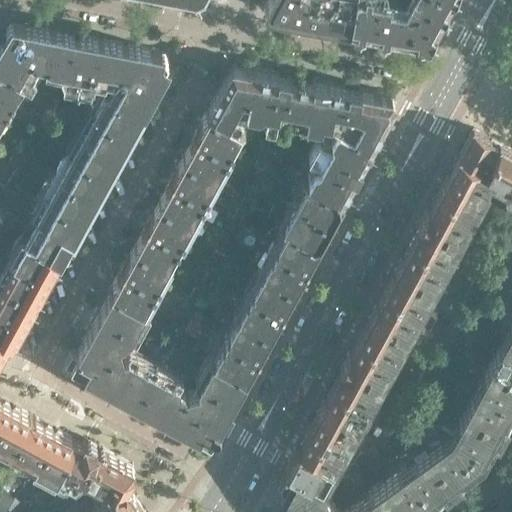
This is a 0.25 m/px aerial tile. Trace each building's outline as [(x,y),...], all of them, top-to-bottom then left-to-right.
[(301,15),(303,0),(265,0),(263,5),(265,8),(301,15)] [(348,24),(352,0),(303,0),(301,15),(348,24)] [(422,6),(413,0),(405,0),(403,5),(399,0),(352,0),(348,24),(416,37),(422,6)] [(427,39),(448,0),(413,0),(422,6),(416,37),(427,39)] [(45,59),(51,28),(12,21),(9,20),(5,26),(7,28),(0,40),(0,62),(23,77),(26,78),(32,68),(31,65),(35,57),(45,59)] [(110,64),(114,40),(115,40),(112,38),(109,39),(91,36),(88,34),(85,35),(67,31),(65,29),(61,30),(51,28),(45,59),(44,65),(60,68),(63,75),(62,80),(90,85),(91,81),(93,79),(93,75),(102,77),(103,73),(105,63),(110,64)] [(159,74),(159,71),(167,56),(164,50),(139,45),(137,43),(134,44),(115,40),(114,40),(110,64),(105,63),(103,73),(115,75),(108,88),(140,105),(144,97),(147,95),(147,92),(156,76),(159,74)] [(0,114),(23,77),(0,62),(0,114)] [(247,105),(254,67),(231,63),(207,106),(235,122),(240,112),(233,108),(235,103),(247,105)] [(304,117),(312,78),(290,73),(276,71),(254,67),(247,105),(247,106),(257,108),(262,104),(267,105),(264,120),(283,123),(286,109),(291,110),(294,115),(304,117)] [(372,140),(393,99),(394,99),(391,93),(360,87),(347,84),(328,81),(312,78),(304,117),(317,120),(321,116),(321,114),(330,116),(333,102),(350,106),(362,112),(352,129),(372,140)] [(133,118),(136,117),(136,114),(140,105),(108,88),(102,89),(81,128),(117,147),(122,139),(124,137),(124,134),(133,118)] [(240,124),(235,122),(207,106),(205,111),(202,112),(202,115),(183,151),(216,169),(240,124)] [(42,123),(45,117),(38,113),(34,119),(42,123)] [(38,129),(42,123),(34,119),(30,124),(38,129)] [(360,161),(372,140),(352,129),(338,121),(336,122),(331,131),(333,136),(330,141),(319,134),(309,152),(321,158),(318,163),(313,163),(307,174),(342,193),(354,172),(360,161)] [(511,147),(473,126),(457,154),(456,154),(449,167),(450,168),(439,188),(471,205),(475,197),(478,199),(486,184),(485,181),(489,174),(507,184),(504,189),(511,192),(511,147)] [(110,160),(113,159),(112,156),(117,147),(81,128),(58,170),(94,190),(99,181),(101,180),(101,176),(110,160)] [(271,154),(276,144),(271,141),(265,151),(271,154)] [(20,159),(24,153),(16,149),(12,155),(20,159)] [(191,214),(216,169),(183,151),(159,196),(191,214)] [(272,155),(271,154),(265,151),(257,166),(264,170),(272,155)] [(17,165),(20,159),(12,155),(9,160),(17,165)] [(78,219),(87,202),(90,201),(89,198),(94,190),(58,170),(23,233),(59,253),(62,248),(65,248),(68,242),(67,240),(76,223),(78,222),(78,219)] [(342,193),(307,174),(305,173),(289,202),(276,195),(268,211),(285,221),(318,238),(342,193)] [(450,251),(470,215),(466,213),(471,205),(439,188),(428,208),(427,207),(418,223),(419,224),(410,240),(442,257),(446,249),(450,251)] [(167,259),(191,214),(159,196),(134,241),(167,259)] [(242,210),(247,200),(241,196),(235,206),(242,210)] [(249,213),(254,204),(247,200),(242,210),(249,213)] [(237,219),(242,210),(235,206),(230,216),(237,219)] [(243,223),(249,213),(242,210),(237,219),(243,223)] [(293,283),(318,238),(285,221),(261,265),(293,283)] [(511,233),(511,230),(511,224),(506,222),(502,229),(511,233)] [(507,240),(511,233),(502,229),(498,236),(507,240)] [(52,266),(59,253),(23,233),(0,275),(36,295),(43,282),(46,282),(48,278),(47,276),(49,272),(51,272),(53,268),(52,266)] [(424,298),(441,267),(438,265),(442,257),(410,240),(402,256),(401,256),(393,269),(395,270),(385,287),(417,304),(421,296),(424,298)] [(142,303),(167,259),(134,241),(115,276),(112,278),(112,281),(110,285),(142,303)] [(222,263),(230,248),(223,245),(220,250),(215,259),(222,263)] [(215,259),(220,250),(213,246),(208,256),(215,259)] [(209,270),(215,259),(208,256),(202,266),(209,270)] [(216,274),(222,263),(215,259),(209,270),(216,274)] [(269,328),(293,283),(261,265),(236,310),(269,328)] [(485,280),(489,273),(480,269),(476,276),(485,280)] [(494,285),(497,278),(489,273),(485,280),(494,285)] [(29,308),(36,295),(0,275),(0,330),(13,338),(20,325),(22,324),(25,320),(24,318),(26,314),(28,314),(30,310),(29,308)] [(481,287),(485,280),(476,276),(472,283),(481,287)] [(490,292),(494,285),(485,280),(481,287),(490,292)] [(176,377),(120,346),(119,349),(113,346),(111,349),(108,347),(112,340),(115,342),(117,338),(122,341),(142,303),(110,285),(76,348),(71,345),(65,356),(70,359),(69,360),(158,409),(176,377)] [(193,299),(199,289),(192,286),(187,295),(193,299)] [(398,345),(416,314),(412,311),(417,304),(385,287),(376,304),(375,303),(367,316),(369,317),(360,333),(391,351),(395,343),(398,345)] [(200,303),(205,293),(199,289),(193,299),(200,303)] [(188,309),(193,299),(187,295),(181,305),(188,309)] [(195,313),(200,303),(193,299),(188,309),(195,313)] [(245,373),(269,328),(236,310),(212,355),(245,373)] [(459,327),(463,320),(454,315),(450,322),(459,327)] [(468,332),(472,325),(463,320),(459,327),(468,332)] [(456,334),(459,327),(450,322),(447,329),(456,334)] [(464,339),(468,332),(459,327),(456,334),(464,339)] [(2,348),(8,337),(12,339),(13,338),(0,330),(0,354),(1,354),(3,351),(2,348)] [(372,394),(390,360),(387,358),(391,351),(360,333),(350,350),(349,349),(340,365),(341,366),(333,383),(364,400),(368,392),(372,394)] [(209,437),(245,373),(212,355),(174,334),(169,345),(190,356),(184,367),(200,376),(197,382),(200,384),(198,388),(201,389),(197,396),(192,394),(178,420),(197,430),(194,435),(205,441),(208,437),(209,437)] [(511,342),(507,339),(502,347),(499,345),(483,374),(486,376),(482,384),(511,400),(511,342)] [(434,374),(437,367),(429,362),(425,369),(434,374)] [(442,379),(446,372),(437,367),(434,374),(442,379)] [(430,381),(434,374),(425,369),(421,376),(430,381)] [(439,386),(442,379),(434,374),(430,381),(439,386)] [(178,420),(192,394),(194,390),(189,387),(190,385),(176,377),(158,409),(178,420)] [(347,439),(363,409),(360,407),(364,400),(333,383),(324,399),(323,398),(315,411),(316,412),(308,428),(339,445),(343,437),(347,439)] [(497,436),(506,419),(505,418),(511,404),(511,400),(482,384),(478,392),(474,390),(455,425),(459,427),(454,434),(482,459),(495,435),(497,436)] [(0,439),(13,447),(31,413),(19,406),(18,404),(15,402),(12,403),(9,401),(8,398),(4,396),(2,397),(0,396),(0,439)] [(407,417),(400,411),(395,416),(402,423),(407,417)] [(55,470),(74,436),(61,430),(61,427),(57,425),(55,426),(51,424),(51,421),(47,419),(44,420),(31,413),(13,447),(55,470)] [(402,423),(395,416),(389,422),(396,429),(402,423)] [(415,424),(407,417),(402,423),(409,430),(415,424)] [(409,430),(402,423),(396,429),(403,436),(409,430)] [(324,481),(338,455),(335,453),(339,445),(308,428),(299,444),(296,442),(286,460),(289,462),(277,484),(281,489),(280,490),(295,511),(324,490),(324,481)] [(460,475),(482,459),(454,434),(447,440),(445,437),(412,460),(414,464),(407,469),(428,498),(444,487),(445,488),(461,477),(460,475)] [(79,479),(83,471),(98,444),(96,443),(95,440),(90,437),(87,438),(84,437),(82,441),(74,436),(55,470),(65,475),(66,472),(79,479)] [(133,468),(131,462),(104,448),(104,445),(102,444),(100,445),(98,444),(83,471),(109,485),(125,483),(133,468)] [(371,455),(364,448),(358,454),(365,461),(371,455)] [(365,461),(358,454),(353,460),(360,467),(365,461)] [(378,462),(371,455),(365,461),(373,468),(378,462)] [(373,468),(365,461),(360,467),(367,474),(373,468)] [(413,509),(428,498),(407,469),(400,474),(398,471),(371,490),(373,493),(366,498),(376,511),(409,511),(413,510),(413,509)] [(344,483),(351,475),(346,470),(339,477),(344,483)] [(350,488),(357,481),(351,475),(344,483),(350,488)] [(146,511),(125,483),(109,485),(108,485),(105,491),(97,498),(109,511),(146,511)] [(376,511),(366,498),(359,504),(357,500),(340,511),(324,490),(295,511),(376,511)] [(109,511),(97,498),(86,508),(89,511),(88,511),(109,511)]
